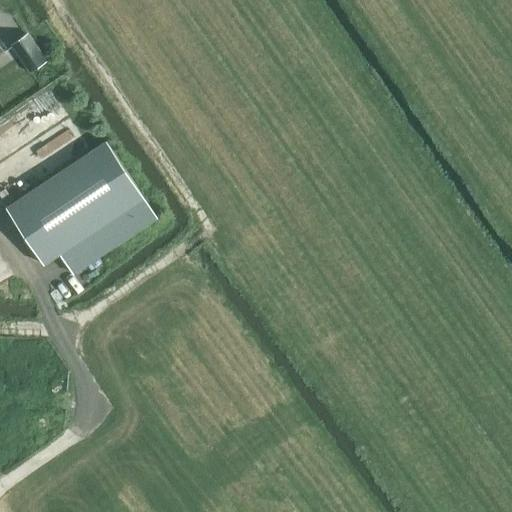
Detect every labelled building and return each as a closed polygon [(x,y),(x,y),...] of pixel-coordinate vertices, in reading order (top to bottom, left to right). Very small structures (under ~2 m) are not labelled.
[(13,45),(31,71),(49,62),(32,32),(13,45)] [(39,130),(64,115),(48,88),(23,103),(39,130)] [(67,123),(49,136),(54,144),(73,131),(67,123)] [(62,253),(146,198),(108,141),(8,207),(46,264),(62,253)] [(75,274),(159,218),(146,198),(62,253),(75,274)]
